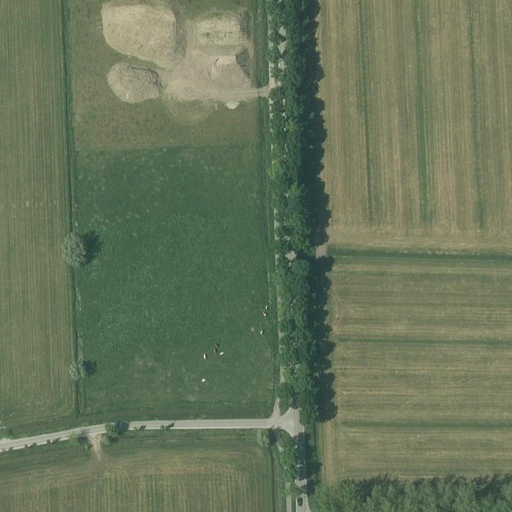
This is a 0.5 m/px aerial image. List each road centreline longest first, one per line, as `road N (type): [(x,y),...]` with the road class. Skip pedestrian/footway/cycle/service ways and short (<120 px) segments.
road 1 (tertiary): [(295,429),(282,0)]
road 2 (unclassified): [(0,456),(295,429)]
